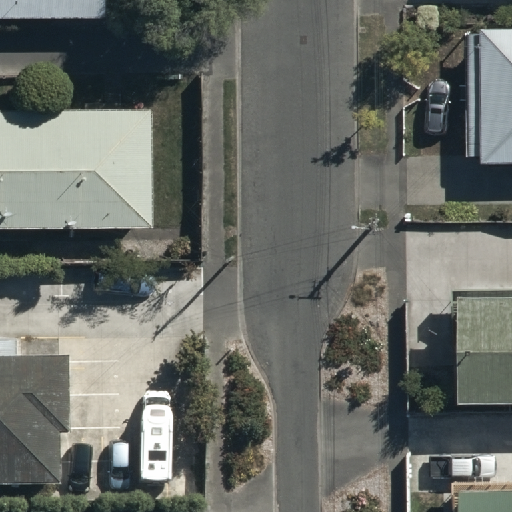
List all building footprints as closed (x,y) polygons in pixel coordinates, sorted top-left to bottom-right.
[(0,0),(0,27),(110,29),(110,0),(0,0)] [(470,48),(470,169),(483,169),(483,176),(511,175),(511,37),(485,38),(485,48),(470,48)] [(0,234),(160,233),(159,116),(0,117),(0,234)] [(511,295),(467,296),(463,403),(511,403),(511,295)] [(0,498),(63,498),(63,445),(72,445),(71,370),(0,370),(0,498)] [(511,511),(511,492),(469,492),(468,511),(511,511)]
